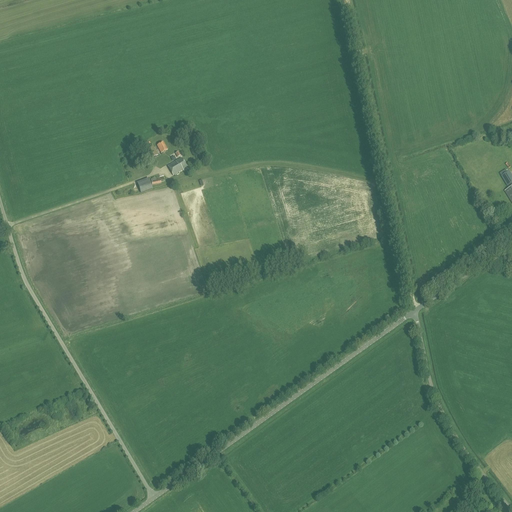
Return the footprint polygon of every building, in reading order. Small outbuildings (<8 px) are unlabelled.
[(150,146),(148,141),(136,148),(139,153),(144,150),(150,160),(158,155),(152,145),(150,146)] [(161,153),(168,150),(163,142),(157,145),(161,153)] [(183,171),(188,169),(182,158),(168,166),(173,175),(183,170),(183,171)] [(508,187),(511,183),(511,175),(509,171),(501,176),(508,187)] [(164,181),(163,176),(159,177),(159,178),(149,180),(149,178),(137,183),(141,193),(153,189),(151,185),(161,183),(161,182),(164,181)]
